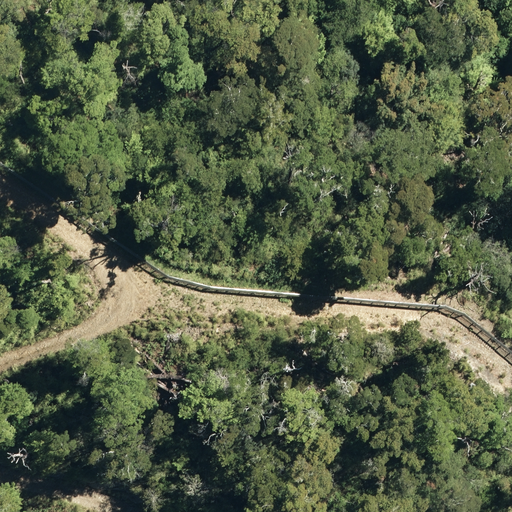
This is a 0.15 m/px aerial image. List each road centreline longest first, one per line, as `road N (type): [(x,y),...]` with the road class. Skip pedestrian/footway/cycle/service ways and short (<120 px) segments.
road 1 (track): [(0,362),(97,331),(114,318),(116,292),(98,254),(0,187)]
road 2 (track): [(124,511),(0,475)]
